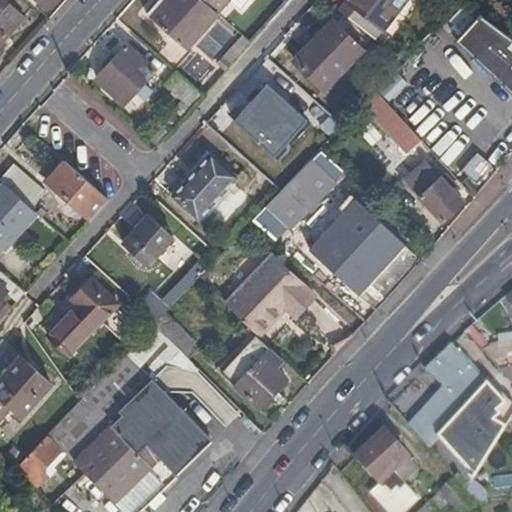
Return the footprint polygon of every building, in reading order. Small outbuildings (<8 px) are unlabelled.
[(3,0),(0,0),(0,44),(24,17),(3,0)] [(27,0),(34,6),(38,1),(47,9),(54,0),(27,0)] [(186,49),(217,14),(215,13),(200,0),(165,0),(150,18),(186,49)] [(200,0),(215,13),(226,0),(200,0)] [(347,0),(338,12),(374,40),(405,0),(347,0)] [(511,51),(477,22),(458,43),(482,67),(511,95),(511,51)] [(361,50),(333,23),(295,62),(323,89),(361,50)] [(216,66),(224,72),(250,44),(242,36),(216,66)] [(154,71),(125,46),(96,79),(124,105),(154,71)] [(173,110),(182,119),(203,96),(195,89),(176,73),(164,86),(181,102),(173,110)] [(235,121),(263,147),(295,112),(266,86),(235,121)] [(411,153),(422,143),(375,92),(365,103),(411,153)] [(295,112),(263,147),(272,155),(304,120),(295,112)] [(146,141),(155,149),(168,134),(159,126),(146,141)] [(211,154),(171,198),(198,222),(238,178),(211,154)] [(45,181),(91,221),(108,201),(90,184),(89,186),(75,174),(76,173),(63,161),(45,181)] [(13,164),(0,178),(0,181),(3,184),(30,208),(45,191),(13,164)] [(303,169),(280,191),(268,203),(288,224),(323,189),(303,169)] [(442,222),(463,203),(432,170),(420,181),(428,190),(419,198),(442,222)] [(0,246),(3,249),(35,212),(30,208),(3,184),(0,187),(0,220),(3,223),(0,227),(0,246)] [(338,278),(376,310),(419,261),(354,202),(309,252),(338,278)] [(35,212),(41,217),(45,213),(39,207),(35,212)] [(172,238),(148,216),(123,244),(147,265),(172,238)] [(270,257),(226,304),(256,335),(258,337),(285,307),(295,317),(314,297),(270,257)] [(376,310),(377,311),(424,265),(419,261),(376,310)] [(199,277),(155,321),(153,324),(188,359),(207,378),(219,367),(174,323),(208,287),(199,277)] [(115,304),(90,281),(71,301),(77,306),(48,338),(68,357),(115,304)] [(0,300),(8,291),(1,285),(0,283),(0,300)] [(0,300),(0,303),(1,305),(11,293),(8,291),(0,300)] [(267,346),(295,317),(285,307),(258,337),(267,346)] [(259,408),(293,371),(286,364),(267,346),(258,337),(256,335),(221,374),(259,408)] [(507,376),(511,381),(511,340),(501,343),(507,376)] [(481,346),(507,376),(501,343),(481,346)] [(138,373),(122,356),(82,397),(165,481),(209,438),(140,370),(138,373)] [(48,385),(18,357),(0,377),(0,415),(8,406),(19,416),(48,385)] [(511,410),(470,365),(412,429),(466,493),(511,419),(511,410)] [(82,397),(80,400),(46,434),(59,448),(122,511),(134,511),(165,481),(82,397)] [(376,423),(349,452),(379,485),(370,493),(388,511),(405,511),(419,500),(403,482),(418,469),(376,423)] [(15,466),(35,487),(46,475),(40,469),(59,448),(46,434),(15,466)] [(462,511),(472,502),(453,481),(441,492),(459,511),(462,511)] [(440,493),(419,511),(450,511),(454,509),(440,493)]
